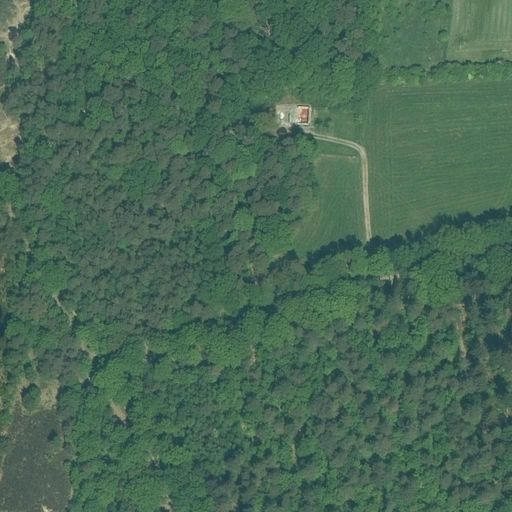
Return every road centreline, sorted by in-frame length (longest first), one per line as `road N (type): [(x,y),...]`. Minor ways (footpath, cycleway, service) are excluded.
road 1 (track): [(511,244),(99,360)]
road 2 (track): [(89,363),(0,198)]
road 3 (track): [(172,511),(96,376)]
road 4 (track): [(69,511),(96,376)]
road 5 (track): [(360,152),(373,282)]
